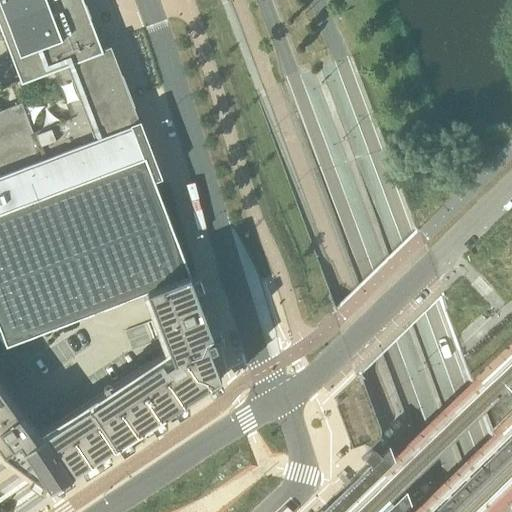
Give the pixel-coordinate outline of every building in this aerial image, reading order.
[(0,176),(131,126),(131,124),(139,121),(111,46),(102,49),(83,0),(0,0),(0,34),(3,33),(12,57),(22,83),(34,79),(36,85),(56,77),(72,118),(33,132),(22,103),(0,111),(0,176)] [(162,178),(145,134),(140,121),(139,121),(131,124),(131,126),(0,176),(0,328),(6,345),(190,275),(157,188),(155,181),(156,183),(161,181),(160,179),(162,178)] [(451,288),(496,335),(511,318),(511,229),(452,287),(451,288)] [(0,450),(4,456),(50,490),(51,491),(73,476),(165,415),(165,416),(187,401),(221,378),(210,350),(218,347),(212,333),(199,299),(192,279),(190,275),(148,292),(149,294),(158,317),(174,361),(166,366),(162,360),(37,442),(19,417),(0,390),(0,450)] [(344,488),(319,511),(340,511),(350,503),(389,465),(392,461),(391,459),(386,447),(344,488)] [(386,468),(374,479),(381,486),(393,475),(386,468)]
